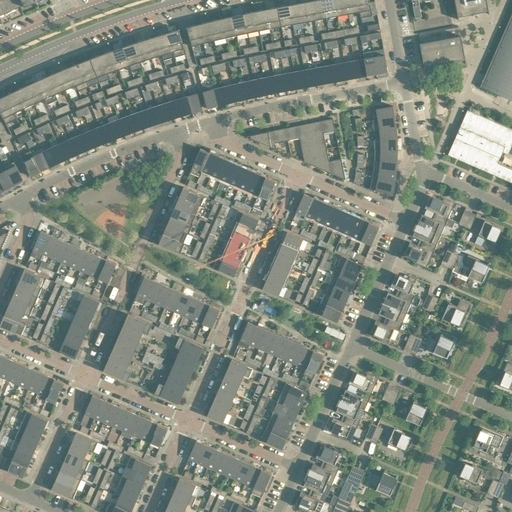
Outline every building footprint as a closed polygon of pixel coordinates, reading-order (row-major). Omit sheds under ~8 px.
[(0,0),(0,16),(21,7),(17,0),(0,0)] [(313,0),(311,1),(315,20),(326,18),(322,0),(313,0)] [(322,0),(326,18),(337,16),(334,0),(322,0)] [(334,0),(337,16),(348,14),(345,0),(334,0)] [(345,0),(348,14),(359,12),(360,12),(357,0),(345,0)] [(370,2),(369,0),(357,0),(360,12),(359,12),(360,18),(377,15),(375,1),(370,2)] [(411,0),(415,18),(422,17),(418,0),(422,0),(424,0),(424,1),(425,1),(427,1),(428,1),(429,1),(429,0),(411,0)] [(454,0),(458,20),(459,19),(458,17),(488,11),(488,14),(489,14),(486,0),(454,0)] [(300,3),(304,22),(315,20),(311,1),(300,3)] [(289,5),(292,24),(304,22),(300,3),(289,5)] [(277,7),(281,26),(292,24),(289,5),(277,7)] [(277,7),(266,9),(270,29),(281,26),(277,7)] [(266,9),(255,11),(259,31),(270,29),(266,9)] [(255,11),(243,13),(248,33),(259,31),(255,11)] [(243,13),(232,16),(236,35),(248,33),(243,13)] [(232,16),(221,18),(225,38),(236,35),(232,16)] [(511,16),(482,86),(499,93),(501,89),(511,93),(511,16)] [(221,18),(209,21),(214,41),(225,38),(221,18)] [(209,21),(198,24),(203,43),(214,41),(209,21)] [(368,31),(380,29),(379,23),(367,25),(368,31)] [(198,24),(187,27),(192,46),(203,43),(198,24)] [(419,34),(458,27),(458,25),(419,33),(419,34)] [(186,54),(179,29),(167,33),(174,57),(186,54)] [(370,40),(382,38),(381,32),(369,34),(370,40)] [(167,33),(156,36),(162,55),(164,60),(174,57),(167,33)] [(156,36),(145,39),(151,58),(162,55),(156,36)] [(461,36),(420,43),(424,65),(465,58),(461,36)] [(145,39),(134,43),(140,62),(141,62),(151,58),(145,39)] [(131,71),(143,67),(141,62),(140,62),(134,43),(123,47),(129,66),(131,71)] [(123,47),(112,50),(119,69),(129,66),(123,47)] [(112,50),(101,54),(108,73),(119,69),(112,50)] [(375,57),(374,51),(363,53),(364,59),(368,76),(378,74),(374,57),(375,57)] [(101,54),(90,58),(99,83),(110,79),(108,73),(101,54)] [(385,55),(375,57),(374,57),(378,74),(388,72),(385,55)] [(90,58),(79,63),(89,87),(99,83),(90,58)] [(368,76),(364,59),(354,60),(357,78),(368,76)] [(344,62),(347,79),(357,78),(354,60),(344,62)] [(334,64),(337,81),(347,79),(344,62),(334,64)] [(78,91),(89,87),(79,63),(69,67),(76,86),(78,91)] [(324,66),(327,83),(337,81),(334,64),(324,66)] [(327,83),(324,66),(314,68),(317,85),(327,83)] [(66,90),(76,86),(69,67),(58,71),(66,90)] [(317,85),(314,68),(304,70),(307,87),(317,85)] [(307,87),(304,70),(294,72),(297,89),(307,87)] [(55,94),(66,90),(58,71),(47,76),(55,94)] [(284,74),(287,91),(297,89),(294,72),(284,74)] [(277,92),(287,91),(284,74),(274,75),(277,92)] [(267,95),(277,92),(274,75),(264,78),(267,95)] [(47,76),(36,81),(45,99),(47,104),(58,100),(55,94),(47,76)] [(257,97),(267,95),(264,78),(254,80),(257,97)] [(247,99),(257,97),(254,80),(244,82),(247,99)] [(34,104),(45,99),(36,81),(26,85),(34,104)] [(237,101),(247,99),(244,82),(233,84),(237,101)] [(212,84),(202,87),(203,92),(207,109),(218,106),(213,89),(214,89),(212,84)] [(227,103),(237,101),(233,84),(223,87),(227,103)] [(24,109),(34,104),(26,85),(15,90),(24,109)] [(218,106),(227,103),(223,87),(214,89),(213,89),(218,106)] [(14,113),(24,109),(15,90),(5,96),(14,113)] [(198,93),(188,96),(192,113),(203,110),(198,93)] [(0,97),(0,112),(6,124),(17,119),(14,113),(5,96),(0,97)] [(188,96),(178,99),(183,116),(192,113),(188,96)] [(178,99),(168,102),(173,119),(183,116),(178,99)] [(168,102),(158,105),(163,122),(173,119),(168,102)] [(158,105),(148,109),(154,125),(163,122),(158,105)] [(395,116),(393,106),(376,109),(378,119),(395,116)] [(148,109),(138,112),(144,128),(154,125),(148,109)] [(511,129),(467,110),(448,155),(511,182),(511,169),(498,163),(503,152),(508,155),(511,146),(511,129)] [(138,112),(128,116),(134,132),(144,128),(138,112)] [(48,120),(46,114),(40,117),(43,122),(48,120)] [(128,116),(119,119),(125,135),(134,132),(128,116)] [(397,127),(395,116),(378,119),(372,120),(374,130),(379,130),(379,129),(397,127)] [(35,119),(37,125),(43,122),(40,117),(35,119)] [(335,131),(333,118),(309,123),(315,151),(327,148),(324,133),(335,131)] [(119,119),(109,123),(115,139),(125,135),(119,119)] [(109,123),(99,127),(106,143),(115,139),(109,123)] [(300,139),(304,162),(309,164),(307,153),(315,151),(309,123),(285,128),(288,141),(300,139)] [(28,129),(26,124),(20,126),(23,132),(28,129)] [(14,129),(17,134),(23,132),(20,126),(14,129)] [(99,127),(90,131),(96,147),(106,143),(99,127)] [(398,138),(397,127),(379,129),(379,130),(380,139),(398,138)] [(276,149),(275,144),(288,141),(285,128),(246,136),(250,136),(250,137),(250,138),(276,149)] [(90,131),(80,135),(87,151),(96,147),(90,131)] [(80,135),(70,139),(77,155),(87,151),(80,135)] [(398,150),(398,138),(380,139),(374,140),(375,150),(398,150)] [(70,139),(61,143),(68,159),(77,155),(70,139)] [(61,143),(52,147),(59,163),(68,159),(61,143)] [(52,147),(43,152),(42,152),(50,167),(59,163),(52,147)] [(40,172),(50,167),(42,152),(43,152),(41,148),(31,153),(40,172)] [(190,172),(200,177),(202,171),(210,152),(200,148),(190,172)] [(341,159),(329,161),(327,148),(315,151),(307,153),(309,164),(345,179),(341,159)] [(397,161),(398,150),(375,150),(374,159),(397,161)] [(31,177),(40,172),(31,153),(30,151),(21,156),(31,177)] [(210,152),(202,171),(211,175),(219,156),(210,152)] [(221,179),(229,161),(219,156),(211,175),(221,179)] [(396,172),(397,161),(374,159),(373,169),(396,172)] [(150,169),(155,167),(153,160),(147,162),(150,169)] [(230,183),(238,165),(229,161),(221,179),(230,183)] [(24,180),(14,162),(5,167),(6,170),(7,170),(15,185),(24,180)] [(238,165),(230,183),(239,187),(248,169),(238,165)] [(248,169),(239,187),(249,191),(257,173),(248,169)] [(395,183),(396,172),(373,169),(372,179),(395,183)] [(0,179),(6,190),(15,185),(7,170),(6,170),(0,173),(0,179)] [(258,196),(266,177),(257,173),(249,191),(258,196)] [(268,200),(276,181),(266,177),(258,196),(268,200)] [(392,194),(395,183),(372,179),(369,189),(392,194)] [(184,187),(179,197),(195,203),(200,205),(200,206),(205,196),(199,194),(184,187)] [(304,193),(296,212),(305,216),(314,198),(304,193)] [(429,196),(425,208),(435,212),(436,212),(448,218),(455,203),(442,197),(441,197),(443,198),(442,202),(429,196)] [(196,215),(200,205),(195,203),(179,197),(175,206),(196,215)] [(314,198),(305,216),(315,220),(323,202),(314,198)] [(324,224),(332,206),(323,202),(315,220),(324,224)] [(175,206),(171,215),(187,222),(192,224),(196,215),(175,206)] [(252,210),(250,213),(258,216),(260,217),(263,211),(253,206),(252,210)] [(334,229),(342,210),(332,206),(324,224),(334,229)] [(465,209),(458,224),(464,226),(471,212),(465,209)] [(259,220),(238,210),(233,221),(239,223),(255,229),(259,220)] [(342,210),(334,229),(343,233),(351,214),(342,210)] [(436,212),(435,212),(433,219),(422,214),(417,225),(441,235),(448,218),(436,212)] [(470,229),(477,215),(471,212),(464,226),(470,229)] [(351,214),(343,233),(352,237),(360,218),(351,214)] [(171,215),(167,225),(183,232),(188,234),(187,234),(188,234),(193,224),(192,224),(187,222),(171,215)] [(362,241),(370,222),(360,218),(352,237),(362,241)] [(495,225),(485,220),(478,236),(486,240),(483,246),(494,251),(503,230),(495,227),(495,225)] [(371,245),(379,226),(370,222),(362,241),(371,245)] [(255,229),(239,223),(235,232),(251,239),(255,229)] [(167,225),(163,234),(183,243),(184,243),(187,234),(188,234),(183,232),(167,225)] [(423,240),(420,247),(433,253),(441,235),(417,225),(412,236),(423,240)] [(0,235),(0,251),(9,230),(8,230),(7,233),(5,233),(6,232),(0,235)] [(41,231),(30,255),(40,259),(43,254),(42,254),(51,235),(41,231)] [(231,241),(247,248),(251,239),(235,232),(231,241)] [(303,239),(287,232),(283,242),(299,249),(303,239)] [(180,253),(184,243),(183,243),(163,234),(159,244),(180,253)] [(51,235),(42,254),(43,254),(52,258),(60,239),(51,235)] [(61,262),(69,243),(60,239),(52,258),(61,262)] [(247,248),(231,241),(227,251),(243,258),(247,248)] [(299,249),(283,242),(279,251),(295,258),(299,249)] [(420,247),(410,242),(405,253),(417,258),(415,262),(413,261),(413,262),(427,268),(427,267),(433,253),(420,247)] [(71,266),(79,247),(69,243),(61,262),(71,266)] [(79,247),(71,266),(80,270),(88,251),(79,247)] [(447,250),(441,264),(447,267),(453,252),(447,250)] [(88,251),(80,270),(89,274),(97,256),(88,251)] [(223,260),(238,267),(243,258),(227,251),(223,260)] [(275,260),(291,267),(295,258),(279,251),(275,260)] [(453,269),(459,255),(453,252),(447,267),(453,269)] [(468,254),(463,264),(470,267),(466,276),(482,282),(487,272),(485,271),(489,263),(468,254)] [(99,278),(107,260),(97,256),(89,274),(99,278)] [(363,265),(341,256),(337,266),(342,268),(358,275),(363,265)] [(223,260),(217,257),(213,267),(234,277),(238,267),(223,260)] [(108,283),(116,264),(107,260),(99,278),(108,283)] [(291,267),(275,260),(271,270),(286,277),(291,267)] [(342,268),(339,277),(338,277),(354,284),(358,275),(342,268)] [(46,278),(25,269),(20,278),(42,288),(46,278)] [(267,279),(282,286),(286,277),(271,270),(267,279)] [(339,277),(333,274),(329,284),(334,287),(334,286),(350,293),(354,284),(338,277),(339,277)] [(409,276),(408,280),(395,274),(391,286),(401,290),(410,293),(416,279),(417,279),(407,275),(409,276)] [(144,305),(146,299),(154,280),(145,276),(134,300),(144,305)] [(16,288),(38,297),(42,288),(20,278),(16,288)] [(262,289),(278,296),(282,286),(267,279),(262,289)] [(154,280),(146,299),(155,303),(164,284),(154,280)] [(165,307),(173,288),(164,284),(155,303),(165,307)] [(334,287),(330,296),(346,303),(350,293),(334,286),(334,287)] [(12,297),(33,306),(38,297),(16,288),(12,297)] [(174,311),(182,293),(173,288),(165,307),(174,311)] [(414,295),(410,293),(401,290),(399,297),(388,292),(383,303),(407,313),(414,295)] [(182,293),(174,311),(183,315),(192,297),(182,293)] [(330,296),(325,293),(321,303),(326,306),(326,305),(342,312),(346,303),(330,296)] [(422,307),(422,308),(428,310),(434,296),(428,293),(425,300),(422,307)] [(100,302),(84,295),(80,304),(96,311),(100,302)] [(434,313),(440,299),(434,296),(428,310),(434,313)] [(24,314),(29,316),(33,306),(12,297),(8,306),(24,313),(24,314)] [(192,297),(183,315),(193,319),(201,301),(192,297)] [(453,321),(462,325),(471,304),(460,299),(457,306),(449,302),(442,318),(453,323),(453,321)] [(202,323),(210,305),(201,301),(193,319),(202,323)] [(321,303),(316,312),(322,315),(338,322),(342,312),(326,305),(326,306),(321,303)] [(394,329),(399,331),(407,313),(383,303),(378,314),(389,318),(386,325),(394,329)] [(96,311),(80,304),(76,314),(92,321),(96,311)] [(212,328),(220,309),(210,305),(202,323),(212,328)] [(20,323),(24,314),(24,313),(8,306),(4,316),(20,323)] [(131,306),(129,311),(132,312),(139,315),(140,312),(141,310),(131,306)] [(142,313),(141,316),(148,319),(150,314),(143,311),(142,313)] [(72,323),(88,330),(92,321),(76,314),(72,323)] [(152,324),(128,314),(103,371),(127,381),(132,371),(126,369),(142,332),(148,334),(152,324)] [(150,314),(148,319),(155,323),(157,319),(158,317),(150,314)] [(0,324),(0,325),(21,335),(25,325),(20,323),(4,316),(0,324)] [(388,343),(394,329),(386,325),(376,320),(371,331),(383,336),(381,340),(379,339),(379,340),(388,344),(389,343),(388,343)] [(248,321),(238,344),(248,349),(250,344),(258,326),(248,321)] [(88,330),(72,323),(68,332),(84,339),(88,330)] [(258,326),(250,344),(259,348),(267,330),(258,326)] [(166,330),(159,327),(157,327),(155,331),(173,338),(175,334),(173,333),(166,330)] [(268,352),(277,334),(267,330),(259,348),(268,352)] [(188,331),(186,336),(193,339),(194,336),(195,334),(188,331)] [(64,342),(79,349),(84,339),(68,332),(64,342)] [(454,338),(441,333),(438,339),(437,339),(431,351),(447,358),(452,347),(450,347),(454,338)] [(278,356),(286,338),(277,334),(268,352),(278,356)] [(410,334),(404,348),(410,351),(416,336),(410,334)] [(196,337),(195,340),(202,343),(204,340),(204,338),(197,335),(196,337)] [(204,347),(179,336),(175,346),(180,349),(164,385),(159,383),(155,393),(179,404),(204,347)] [(416,353),(422,339),(416,336),(410,351),(416,353)] [(286,338),(278,356),(287,361),(295,342),(286,338)] [(59,352),(75,358),(79,349),(64,342),(59,352)] [(295,342),(287,361),(296,365),(305,346),(295,342)] [(306,369),(314,350),(305,346),(296,365),(305,369),(306,369)] [(303,374),(313,378),(324,354),(314,350),(306,369),(305,369),(303,374)] [(159,369),(164,359),(146,351),(142,361),(148,364),(150,360),(155,362),(153,366),(159,369)] [(0,354),(0,376),(0,377),(8,358),(0,354)] [(9,381),(18,362),(8,358),(0,377),(9,381)] [(253,368),(232,359),(227,369),(243,376),(249,378),(253,368)] [(19,385),(27,366),(18,362),(9,381),(19,385)] [(511,363),(507,362),(498,382),(506,386),(506,388),(511,390),(511,363)] [(27,366),(19,385),(28,389),(36,370),(27,366)] [(243,376),(227,369),(223,378),(239,385),(243,376)] [(36,370),(28,389),(38,393),(46,374),(36,370)] [(379,379),(379,378),(365,372),(365,373),(367,373),(365,377),(353,372),(348,383),(359,387),(372,393),(378,378),(379,379)] [(47,397),(55,378),(46,374),(38,393),(47,397)] [(47,397),(46,400),(55,404),(65,383),(55,378),(47,397)] [(219,387),(235,394),(239,385),(223,378),(219,387)] [(307,392),(286,383),(282,392),(303,402),(307,392)] [(388,385),(382,399),(388,402),(394,387),(388,385)] [(235,394),(219,387),(215,397),(231,404),(235,394)] [(359,387),(356,394),(345,389),(341,400),(364,410),(372,393),(359,387)] [(394,404),(400,390),(394,387),(388,402),(394,404)] [(303,402),(282,392),(277,402),(299,411),(303,402)] [(93,395),(85,413),(94,418),(102,399),(93,395)] [(211,406),(227,413),(231,404),(215,397),(211,406)] [(102,399),(94,418),(104,422),(112,403),(102,399)] [(336,411),(347,416),(344,422),(357,428),(364,410),(341,400),(336,411)] [(414,400),(411,407),(410,406),(404,418),(420,425),(424,414),(423,414),(426,405),(414,400)] [(299,411),(277,402),(273,411),(295,420),(299,411)] [(113,426),(121,407),(112,403),(104,422),(113,426)] [(207,416),(223,423),(227,413),(211,406),(207,416)] [(122,430),(130,411),(121,407),(113,426),(122,430)] [(48,420),(27,411),(23,421),(44,430),(48,420)] [(130,411),(122,430),(132,434),(140,415),(130,411)] [(295,420),(273,411),(269,420),(291,430),(295,420)] [(140,415),(132,434),(141,438),(149,419),(140,415)] [(337,437),(350,443),(357,428),(344,422),(333,417),(328,428),(340,434),(339,437),(337,436),(337,437)] [(150,442),(159,423),(149,419),(141,438),(150,442)] [(291,430),(269,420),(265,430),(287,439),(291,430)] [(44,430),(23,421),(19,430),(40,439),(44,430)] [(160,446),(168,428),(159,423),(150,442),(160,446)] [(371,423),(365,437),(371,440),(377,426),(371,423)] [(377,443),(383,428),(377,426),(371,440),(377,443)] [(404,434),(405,433),(394,428),(387,444),(400,449),(400,448),(407,450),(412,438),(404,434)] [(477,435),(473,444),(472,446),(488,453),(492,445),(498,447),(503,437),(482,428),(479,436),(477,435)] [(40,439),(19,430),(14,439),(36,449),(40,439)] [(261,439),(282,449),(287,439),(265,430),(261,439)] [(98,442),(76,433),(72,442),(88,449),(88,450),(93,452),(98,442)] [(355,438),(352,444),(358,446),(361,441),(355,438)] [(10,449),(16,452),(16,451),(32,458),(36,449),(14,439),(10,449)] [(196,440),(188,459),(198,463),(206,444),(196,440)] [(84,458),(88,450),(88,449),(72,442),(68,452),(84,459),(84,458)] [(206,444),(198,463),(207,467),(215,448),(206,444)] [(316,457),(327,462),(327,461),(335,465),(341,451),(342,451),(342,450),(333,446),(332,447),(334,448),(333,451),(321,446),(316,457)] [(217,471),(225,452),(215,448),(207,467),(217,471)] [(16,452),(12,460),(12,461),(28,468),(32,458),(16,451),(16,452)] [(89,461),(84,458),(84,459),(68,452),(64,461),(85,470),(89,461)] [(226,475),(234,456),(225,452),(217,471),(226,475)] [(152,466),(130,456),(126,466),(147,475),(152,466)] [(234,456),(226,475),(235,479),(243,461),(234,456)] [(2,468),(23,477),(28,468),(12,461),(12,460),(6,458),(2,468)] [(60,470),(81,480),(85,470),(64,461),(60,470)] [(243,461),(235,479),(245,483),(253,465),(243,461)] [(324,468),(313,463),(308,474),(332,485),(340,467),(335,465),(327,461),(327,462),(324,468)] [(463,462),(458,475),(464,477),(464,479),(476,485),(483,469),(472,464),(472,466),(463,462)] [(254,487),(262,469),(253,465),(245,483),(254,487)] [(147,475),(126,466),(122,475),(143,485),(147,475)] [(352,467),(346,481),(352,484),(358,469),(352,467)] [(261,497),(272,473),(262,469),(254,487),(251,493),(261,497)] [(349,491),(355,494),(364,472),(358,469),(352,484),(349,491)] [(56,480),(77,489),(81,480),(60,470),(56,480)] [(375,489),(390,495),(395,485),(393,484),(397,476),(384,470),(382,477),(380,476),(375,489)] [(493,477),(499,480),(502,473),(496,470),(493,477)] [(314,490),(312,496),(311,497),(324,502),(332,485),(308,474),(304,485),(314,490)] [(143,485),(122,475),(118,485),(139,494),(143,485)] [(196,485),(180,478),(176,487),(191,494),(196,485)] [(493,479),(487,493),(493,496),(499,481),(493,479)] [(51,489),(73,499),(77,489),(56,480),(51,489)] [(499,498),(505,484),(499,481),(493,496),(499,498)] [(114,494),(119,497),(119,496),(135,503),(139,494),(118,485),(114,494)] [(192,506),(196,496),(191,494),(176,487),(172,497),(187,504),(192,506)] [(312,496),(301,492),(296,503),(308,508),(306,511),(304,511),(305,511),(319,511),(324,502),(311,497),(312,496)] [(119,496),(119,497),(116,505),(115,506),(129,511),(131,511),(135,503),(119,496)] [(167,506),(180,511),(183,511),(187,504),(172,497),(167,506)] [(335,505),(333,511),(339,511),(345,500),(339,497),(338,500),(335,505)] [(346,511),(351,503),(345,500),(339,511),(346,511)] [(234,501),(230,511),(232,511),(254,511),(255,511),(239,504),(234,501)] [(464,501),(462,507),(473,511),(476,511),(479,507),(464,501)] [(116,505),(110,503),(106,511),(129,511),(115,506),(116,505)]
